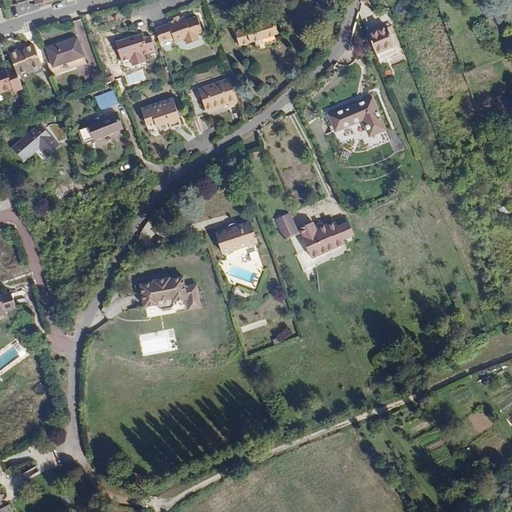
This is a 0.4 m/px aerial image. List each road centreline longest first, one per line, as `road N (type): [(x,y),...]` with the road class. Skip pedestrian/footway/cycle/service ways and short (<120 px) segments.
road 1 (residential): [(92,472),(74,422),(74,385),(81,334),(113,261),(165,185),(323,65),(344,35),(354,0)]
road 2 (track): [(163,511),(168,502),(262,455),(511,355)]
